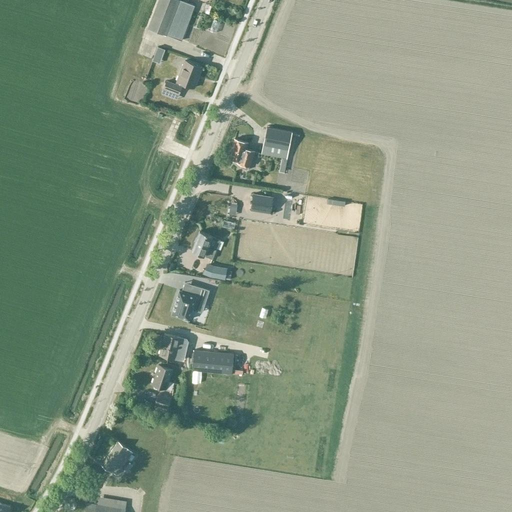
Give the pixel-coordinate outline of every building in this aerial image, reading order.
[(200,14),(193,11),(195,6),(179,0),(159,0),(149,28),(182,40),(182,41),(194,46),(200,30),(195,28),(200,14)] [(158,46),(153,60),(159,63),(164,49),(158,46)] [(203,67),(184,59),(175,83),(166,80),(161,94),(177,100),(182,86),(181,86),(182,84),(195,88),(203,67)] [(268,127),(262,153),(287,158),(293,132),(268,127)] [(254,149),(246,147),(248,141),(235,137),(229,157),(239,160),(238,161),(242,162),(241,166),(249,168),(250,164),(251,164),(254,149)] [(273,196),(254,193),(251,209),(270,213),(273,196)] [(233,209),(239,211),(241,199),(235,198),(233,209)] [(199,230),(191,251),(204,256),(204,255),(213,259),(217,248),(221,239),(212,235),(199,230)] [(208,264),(204,273),(212,276),(226,279),(228,270),(215,267),(208,264)] [(179,290),(171,314),(189,320),(189,319),(195,302),(204,305),(209,290),(194,285),(191,293),(179,290)] [(180,338),(166,334),(160,355),(175,358),(180,338)] [(246,355),(234,353),(234,356),(195,351),(192,371),(231,376),(232,374),(244,375),(246,355)] [(152,384),(154,385),(154,387),(158,388),(159,387),(166,389),(173,369),(158,364),(152,384)] [(167,408),(170,398),(158,394),(155,404),(167,408)] [(132,452),(118,442),(102,464),(116,474),(132,452)] [(85,511),(125,511),(126,509),(127,501),(98,497),(98,504),(87,502),(85,511)] [(0,511),(10,511),(12,507),(0,503),(0,511)]
